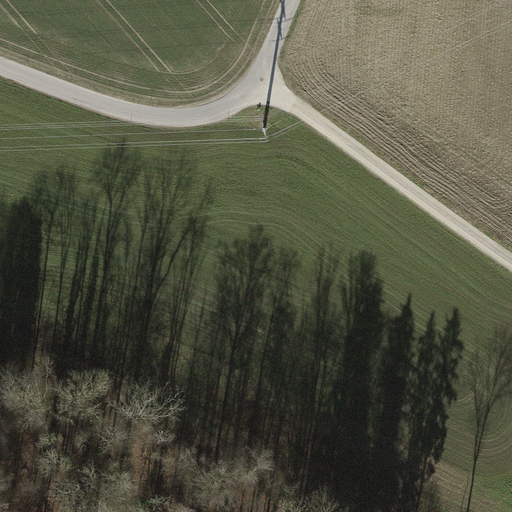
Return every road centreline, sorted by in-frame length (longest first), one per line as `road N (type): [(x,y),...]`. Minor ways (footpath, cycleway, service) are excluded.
road 1 (unclassified): [(0,65),(105,103),(174,117),(219,111),(257,85),(295,0)]
road 2 (track): [(257,85),(314,114),(511,261)]
